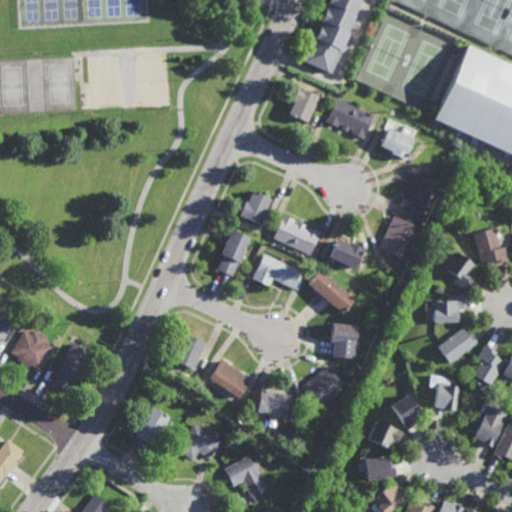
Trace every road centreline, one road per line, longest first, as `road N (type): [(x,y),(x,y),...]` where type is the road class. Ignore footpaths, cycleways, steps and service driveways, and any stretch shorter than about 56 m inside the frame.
road 1 (residential): [(296,0),(121,379),(32,511)]
road 2 (residential): [(232,135),(349,190)]
road 3 (residential): [(165,283),(281,339)]
road 4 (residential): [(83,443),(186,511)]
